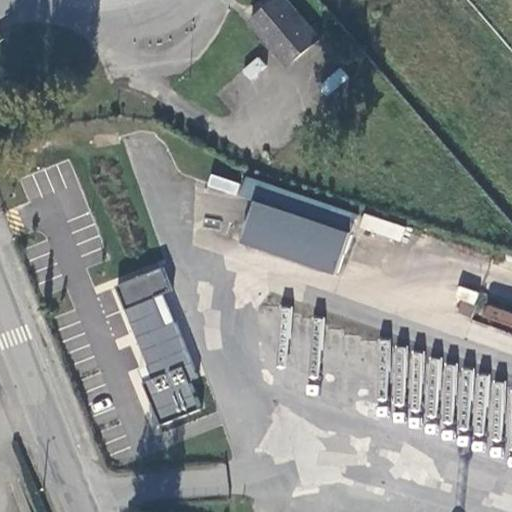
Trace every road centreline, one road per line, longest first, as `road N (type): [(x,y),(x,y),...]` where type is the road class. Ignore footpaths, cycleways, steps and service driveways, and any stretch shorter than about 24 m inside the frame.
road 1 (unknown): [(511,359),(192,242)]
road 2 (unknown): [(257,421),(511,500)]
road 3 (unknown): [(77,496),(273,473),(257,421)]
road 4 (unknown): [(192,242),(154,73),(166,0)]
road 5 (unclassified): [(83,511),(0,306)]
road 6 (unknown): [(257,421),(204,291)]
